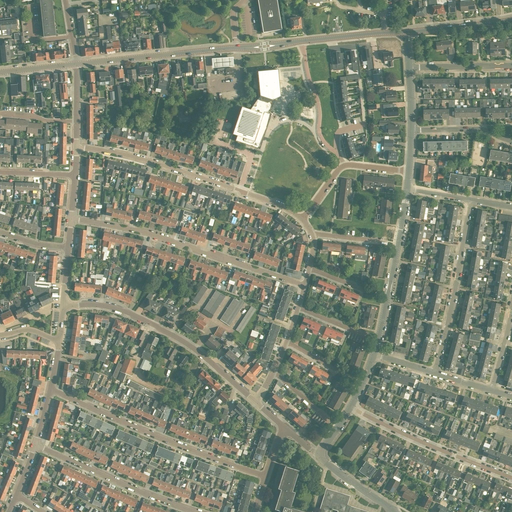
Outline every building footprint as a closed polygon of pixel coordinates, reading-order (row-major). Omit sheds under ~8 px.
[(51,0),(41,0),(45,37),(56,36),(51,0)] [(258,0),(263,27),(262,27),(263,32),(281,29),(281,24),(280,24),(275,0),(258,0)] [(431,4),(432,7),(431,7),(432,15),(438,14),(436,0),(434,0),(432,0),(427,0),(428,5),(431,4)] [(436,0),(438,14),(445,14),(444,6),(447,5),(446,0),(436,0)] [(457,1),(456,0),(452,0),(453,4),(449,5),(449,13),(450,13),(451,14),(453,14),(453,13),(456,13),(455,1),(457,1)] [(484,0),(485,1),(485,2),(490,2),(491,9),(496,8),(494,0),(484,0)] [(485,1),(482,1),(483,10),(487,9),(491,9),(490,2),(485,2),(485,1)] [(474,2),(467,2),(468,11),(475,10),(474,2)] [(87,9),(76,10),(77,19),(77,20),(86,19),(86,18),(88,17),(88,15),(91,15),(90,12),(88,12),(87,9)] [(287,20),(287,24),(291,24),(291,30),(296,29),(301,28),(300,18),(287,20)] [(113,54),(112,39),(111,39),(110,26),(106,26),(107,40),(102,41),(103,53),(106,53),(107,54),(113,54)] [(164,48),(162,33),(158,34),(158,36),(155,37),(156,49),(164,48)] [(144,34),(142,34),(142,41),(144,50),(151,50),(150,40),(149,40),(149,35),(144,36),(144,34)] [(133,52),(132,41),(131,41),(131,37),(128,37),(128,39),(125,39),(126,41),(124,42),(125,52),(133,52)] [(0,41),(0,42),(1,47),(9,46),(12,46),(11,39),(7,39),(8,41),(0,41)] [(112,39),(113,54),(120,53),(119,42),(112,42),(112,39)] [(498,43),(497,43),(498,56),(505,56),(505,49),(508,49),(508,39),(504,39),(504,41),(497,41),(498,43)] [(140,40),(132,41),(133,52),(141,51),(140,40)] [(437,50),(447,49),(447,55),(452,54),(451,49),(452,49),(451,41),(442,42),(442,43),(436,43),(437,50)] [(498,56),(497,43),(491,43),(491,41),(487,41),(487,49),(491,49),(491,56),(498,56)] [(469,43),(469,54),(477,54),(477,42),(469,43)] [(362,54),(360,55),(361,61),(366,60),(367,69),(373,68),(371,53),(368,53),(368,49),(361,50),(362,54)] [(353,51),(346,52),(347,63),(352,63),(353,70),(359,70),(357,58),(354,58),(353,51)] [(388,53),(383,54),(384,61),(388,61),(388,62),(387,62),(388,64),(388,67),(393,66),(392,61),(392,62),(392,60),(393,60),(392,52),(391,53),(390,52),(388,52),(388,53)] [(332,57),(331,57),(332,64),(335,64),(336,68),(343,67),(342,59),(340,59),(339,53),(331,53),(332,57)] [(232,58),(211,59),(212,70),(217,69),(233,68),(232,58)] [(196,68),(196,70),(203,70),(203,62),(195,63),(196,68)] [(172,75),(171,79),(174,79),(175,77),(180,76),(180,74),(179,64),(173,65),(174,75),(172,75)] [(123,70),(113,71),(114,74),(115,74),(115,79),(121,79),(121,82),(125,82),(124,75),(123,75),(123,70)] [(132,79),(132,85),(136,85),(136,83),(135,70),(128,71),(129,79),(132,79)] [(280,96),(279,81),(278,70),(257,72),(260,96),(250,110),(241,107),(232,135),(237,137),(235,141),(248,145),(260,149),(272,114),(269,113),(273,100),(280,96)] [(104,73),(105,85),(109,85),(109,86),(114,86),(113,76),(110,76),(110,72),(104,73)] [(93,82),(95,82),(94,73),(87,73),(88,82),(90,82),(91,84),(90,84),(91,93),(96,93),(95,84),(94,84),(93,82)] [(97,86),(105,85),(104,73),(99,73),(99,77),(96,77),(97,86)] [(49,75),(42,75),(43,84),(45,84),(45,89),(50,89),(49,75)] [(20,90),(26,89),(25,77),(17,78),(17,84),(14,84),(15,96),(20,95),(20,90)] [(386,96),(386,101),(396,100),(395,91),(385,92),(385,88),(379,88),(379,93),(383,92),(384,97),(386,96)] [(483,99),(483,106),(486,106),(486,115),(486,118),(493,118),(493,109),(492,109),(492,106),(487,106),(487,102),(487,99),(483,99)] [(452,100),(452,107),(455,107),(455,109),(455,118),(462,118),(461,109),(457,109),(457,106),(455,106),(455,100),(452,100)] [(87,106),(87,113),(93,113),(93,109),(97,109),(104,109),(104,104),(95,104),(95,106),(87,106)] [(387,105),(383,105),(384,113),(387,113),(388,117),(397,116),(397,108),(396,108),(390,108),(389,105),(387,105)] [(182,111),(177,112),(178,123),(190,121),(190,114),(183,115),(182,111)] [(165,121),(172,122),(173,113),(166,112),(165,121)] [(5,129),(6,129),(13,130),(14,120),(6,119),(6,121),(5,129)] [(13,130),(20,130),(21,120),(14,120),(13,130)] [(27,133),(28,121),(21,120),(20,130),(27,131),(27,133)] [(27,133),(34,134),(35,124),(28,123),(28,121),(27,133)] [(35,124),(34,134),(41,134),(42,124),(35,124)] [(60,131),(66,131),(66,124),(60,124),(60,127),(55,127),(55,129),(56,129),(55,132),(58,132),(58,131),(60,131)] [(116,144),(117,144),(118,137),(121,126),(116,125),(116,129),(118,129),(117,134),(116,134),(115,136),(111,135),(110,141),(117,143),(116,144)] [(388,133),(389,133),(389,134),(389,135),(392,135),(393,134),(393,133),(398,134),(398,133),(399,133),(399,132),(399,129),(398,129),(398,125),(388,125),(388,129),(386,129),(385,133),(388,133)] [(117,144),(122,145),(126,131),(124,131),(122,138),(118,137),(117,144)] [(122,145),(128,147),(130,140),(127,139),(128,132),(126,131),(122,145)] [(142,143),(140,150),(141,149),(148,151),(149,144),(146,144),(148,133),(145,132),(142,143)] [(128,147),(134,148),(138,134),(135,134),(134,138),(135,139),(135,141),(130,140),(128,147)] [(384,147),(383,159),(388,160),(397,161),(397,160),(397,157),(397,153),(391,152),(391,148),(392,148),(393,140),(383,139),(383,147),(384,147)] [(161,156),(165,142),(163,141),(162,145),(161,145),(160,148),(156,147),(155,153),(161,155),(161,156)] [(161,156),(167,158),(172,142),(169,141),(167,147),(169,148),(168,150),(163,149),(165,142),(161,156)] [(167,158),(173,159),(175,152),(170,151),(171,148),(172,149),(174,142),(172,142),(167,158)] [(173,159),(179,161),(183,147),(181,146),(179,151),(180,151),(180,154),(175,152),(173,159)] [(179,161),(185,163),(187,156),(182,154),(183,152),(184,152),(185,148),(183,147),(179,161)] [(187,156),(185,163),(185,162),(192,164),(194,158),(189,156),(190,154),(191,155),(193,151),(189,149),(187,153),(188,153),(187,156)] [(199,166),(205,168),(207,162),(208,162),(210,156),(207,155),(206,159),(205,159),(205,161),(201,160),(199,166)] [(205,169),(211,171),(216,157),(213,157),(212,161),(213,162),(212,164),(208,162),(207,162),(205,168),(206,168),(205,169)] [(211,171),(217,173),(219,166),(216,165),(218,158),(216,157),(211,171)] [(87,163),(87,166),(94,167),(94,168),(97,168),(97,165),(96,165),(96,163),(93,163),(93,160),(86,159),(86,163),(87,163)] [(109,175),(112,176),(115,162),(109,161),(107,168),(111,169),(111,172),(110,171),(109,175)] [(217,173),(223,175),(227,161),(225,161),(224,165),(222,164),(222,167),(219,166),(217,173)] [(229,177),(229,176),(231,170),(228,169),(230,162),(227,161),(223,175),(229,177)] [(116,170),(120,171),(121,164),(115,162),(112,176),(114,177),(116,170)] [(231,170),(229,176),(236,178),(238,172),(232,170),(233,168),(234,168),(235,164),(233,163),(231,170)] [(422,165),(421,173),(432,174),(432,171),(433,166),(429,166),(429,165),(422,165)] [(140,169),(137,182),(139,183),(141,176),(145,177),(146,170),(140,169)] [(432,174),(421,173),(420,181),(427,181),(431,182),(432,177),(432,174)] [(449,183),(455,185),(457,175),(451,174),(449,183)] [(363,185),(370,186),(371,176),(364,175),(363,185)] [(152,191),(153,191),(157,178),(150,176),(148,182),(152,184),(149,194),(149,196),(151,197),(152,191)] [(370,186),(378,187),(379,177),(371,176),(370,186)] [(378,187),(386,188),(387,178),(379,177),(378,187)] [(469,177),(468,187),(474,188),(476,178),(469,177)] [(479,186),(486,188),(487,178),(481,177),(479,186)] [(161,186),(163,179),(157,178),(153,191),(155,192),(156,188),(160,190),(161,186)] [(387,178),(386,188),(393,189),(394,179),(387,178)] [(162,194),(165,195),(169,181),(163,179),(161,186),(165,188),(164,190),(163,190),(162,194)] [(342,179),(341,186),(351,187),(351,180),(342,179)] [(169,189),(173,190),(175,183),(169,181),(165,195),(167,195),(169,189)] [(175,183),(173,190),(177,191),(179,192),(181,185),(175,183)] [(178,195),(177,199),(179,199),(181,193),(186,194),(188,187),(184,186),(185,185),(182,184),(181,185),(179,192),(178,195)] [(194,199),(196,200),(201,187),(194,185),(192,192),(196,193),(194,199)] [(341,186),(340,194),(350,195),(351,187),(341,186)] [(201,194),(205,196),(207,189),(201,187),(196,200),(199,201),(201,194)] [(206,203),(209,204),(213,191),(207,189),(205,196),(208,197),(206,203)] [(213,199),(217,200),(219,193),(213,191),(209,204),(211,205),(213,199)] [(218,208),(221,208),(225,195),(219,193),(217,200),(219,201),(218,204),(219,204),(218,208)] [(340,194),(339,202),(349,203),(350,195),(340,194)] [(225,195),(221,208),(223,209),(224,206),(225,206),(226,203),(229,204),(232,197),(225,195)] [(106,216),(112,217),(115,203),(114,203),(115,200),(113,200),(111,206),(110,206),(110,209),(107,208),(106,216)] [(382,200),(381,207),(391,208),(392,201),(382,200)] [(118,218),(124,219),(127,206),(127,202),(125,202),(123,211),(120,211),(118,218)] [(235,202),(233,209),(236,210),(235,214),(234,217),(237,218),(242,205),(235,202)] [(339,202),(338,210),(348,211),(349,203),(339,202)] [(241,212),(245,213),(248,207),(242,205),(237,218),(239,219),(241,215),(240,215),(241,212)] [(127,206),(124,219),(131,221),(133,211),(128,210),(129,206),(127,206)] [(146,213),(144,220),(150,221),(152,214),(147,213),(148,211),(149,211),(150,207),(148,207),(147,210),(146,213)] [(246,221),(249,222),(254,209),(248,207),(245,213),(249,215),(248,218),(246,221)] [(381,207),(380,215),(390,216),(391,208),(381,207)] [(150,221),(156,223),(160,210),(158,209),(157,212),(156,212),(155,215),(152,214),(150,221)] [(254,216),(258,218),(260,211),(254,209),(249,222),(251,223),(254,216)] [(7,210),(2,222),(8,224),(11,215),(8,214),(9,210),(7,210)] [(156,223),(162,225),(164,218),(160,216),(160,214),(161,214),(162,210),(160,210),(156,223)] [(162,225),(169,226),(172,213),(173,211),(171,210),(170,212),(168,219),(164,218),(162,225)] [(348,211),(338,210),(337,217),(347,218),(348,211)] [(478,210),(477,216),(496,219),(497,216),(493,216),(487,215),(487,211),(478,210)] [(140,211),(138,218),(144,220),(146,213),(144,212),(140,211)] [(259,225),(261,226),(266,213),(260,211),(258,218),(261,219),(259,225)] [(12,225),(18,227),(23,215),(22,215),(23,213),(21,213),(20,214),(18,220),(15,219),(12,225)] [(172,213),(169,226),(175,228),(177,221),(172,220),(173,217),(173,218),(174,214),(172,213)] [(266,213),(261,226),(260,229),(263,230),(266,221),(270,222),(272,215),(266,213)] [(274,227),(276,229),(285,218),(279,214),(275,220),(278,222),(274,227)] [(390,216),(380,215),(379,222),(389,223),(390,216)] [(24,229),(30,231),(34,219),(32,218),(31,221),(30,221),(29,224),(26,223),(24,229)] [(282,225),(285,228),(290,222),(285,218),(276,229),(278,231),(282,225)] [(34,219),(30,231),(36,233),(38,227),(34,226),(35,223),(36,220),(34,219)] [(180,234),(186,236),(191,223),(188,222),(186,228),(182,227),(180,234)] [(283,237),(284,239),(295,226),(290,222),(285,228),(288,230),(284,235),(284,236),(283,237)] [(186,236),(192,238),(194,231),(190,230),(192,224),(191,223),(186,236)] [(417,224),(416,230),(424,232),(427,233),(432,234),(433,234),(434,231),(432,231),(425,230),(426,226),(425,226),(417,224)] [(192,238),(198,240),(202,227),(200,226),(198,230),(199,230),(198,233),(194,231),(192,238)] [(295,226),(284,239),(285,239),(284,239),(286,240),(288,238),(288,239),(292,234),(295,236),(297,238),(302,236),(301,234),(298,232),(300,230),(295,226)] [(202,227),(198,240),(204,242),(206,235),(202,234),(204,228),(202,227)] [(507,231),(506,234),(511,235),(511,229),(507,228),(504,228),(499,227),(498,230),(504,231),(507,231)] [(212,241),(218,243),(222,230),(220,229),(218,233),(219,233),(218,235),(214,234),(212,241)] [(218,243),(224,245),(226,238),(222,236),(223,234),(224,230),(222,230),(218,243)] [(108,248),(111,234),(104,233),(103,240),(107,241),(105,247),(104,247),(103,252),(104,252),(103,256),(106,257),(108,248)] [(117,236),(111,234),(108,248),(110,248),(111,244),(111,242),(115,243),(117,236)] [(230,247),(236,249),(238,242),(234,240),(234,238),(235,238),(236,234),(234,234),(233,238),(232,240),(230,247)] [(442,234),(437,234),(435,234),(434,236),(442,238),(442,237),(446,238),(445,241),(454,243),(455,237),(446,235),(442,235),(442,234)] [(123,237),(117,236),(115,243),(119,244),(118,250),(120,251),(123,237)] [(130,239),(123,237),(120,251),(123,251),(123,247),(124,245),(128,246),(130,239)] [(297,246),(296,250),(303,252),(305,246),(302,245),(303,240),(302,237),(296,239),(296,242),(294,241),(293,245),(297,246)] [(226,238),(224,245),(230,247),(232,240),(226,238)] [(244,244),(242,251),(248,253),(250,246),(246,245),(247,242),(248,238),(246,238),(245,242),(244,244)] [(136,240),(134,247),(136,248),(137,248),(141,249),(143,242),(136,240)] [(238,242),(236,249),(242,251),(244,244),(238,242)] [(322,250),(331,251),(332,243),(323,242),(322,250)] [(8,252),(10,246),(4,243),(2,250),(8,252)] [(332,243),(331,251),(339,252),(339,257),(342,258),(343,253),(343,249),(340,249),(341,244),(332,243)] [(346,250),(343,249),(343,253),(346,253),(345,256),(349,256),(351,254),(355,254),(356,246),(347,245),(346,250)] [(14,254),(16,248),(10,246),(8,252),(7,254),(11,256),(10,259),(12,260),(13,256),(14,254)] [(365,247),(356,246),(355,254),(363,255),(364,255),(365,247)] [(147,261),(150,262),(154,249),(147,247),(145,254),(149,255),(149,257),(148,257),(147,261)] [(253,259),(259,261),(263,248),(261,247),(259,251),(260,251),(259,253),(255,252),(253,259)] [(14,254),(20,256),(22,250),(16,248),(14,254)] [(259,261),(265,263),(267,256),(263,254),(264,252),(264,253),(265,248),(263,248),(259,261)] [(153,257),(158,258),(160,251),(154,249),(150,262),(152,263),(153,259),(153,257)] [(22,250),(20,256),(26,258),(28,252),(22,250)] [(162,266),(164,260),(166,253),(160,251),(158,258),(161,259),(159,267),(161,268),(162,266)] [(25,260),(24,264),(28,265),(30,260),(33,261),(35,254),(28,252),(26,258),(25,260)] [(273,258),(271,265),(277,267),(279,260),(275,258),(276,256),(276,257),(277,253),(278,252),(275,252),(274,256),(273,258)] [(500,252),(499,254),(503,255),(502,258),(511,260),(511,254),(503,252),(500,252)] [(49,263),(57,263),(57,257),(54,256),(54,253),(48,253),(48,256),(50,256),(50,260),(39,259),(39,262),(49,263)] [(172,255),(166,253),(164,260),(170,262),(172,255)] [(376,257),(375,261),(385,262),(386,255),(377,253),(377,254),(373,253),(373,256),(376,257)] [(172,269),(174,270),(179,257),(172,255),(170,262),(174,263),(172,269)] [(294,259),(293,263),(300,265),(302,258),(288,255),(287,258),(294,259)] [(267,256),(265,263),(271,265),(273,258),(272,257),(267,256)] [(179,257),(174,270),(177,270),(178,264),(183,266),(185,259),(179,257)] [(190,261),(188,267),(192,269),(195,270),(197,263),(190,261)] [(375,261),(374,268),(383,270),(385,262),(375,261)] [(286,268),(285,273),(293,274),(294,270),(298,271),(299,271),(300,265),(293,263),(289,262),(288,268),(286,268)] [(490,262),(489,267),(495,268),(498,268),(507,270),(508,264),(499,262),(499,265),(494,264),(494,262),(490,262)] [(196,270),(201,272),(203,265),(197,263),(195,270),(194,272),(193,276),(195,276),(196,273),(196,270)] [(202,279),(205,280),(209,267),(203,265),(201,272),(204,273),(202,279)] [(95,285),(94,292),(94,293),(95,292),(98,292),(98,293),(101,293),(102,284),(105,285),(109,266),(106,266),(103,275),(96,275),(95,285)] [(209,275),(213,276),(215,269),(209,267),(205,280),(207,281),(209,275)] [(383,270),(374,268),(372,276),(382,277),(383,270)] [(215,283),(217,284),(222,271),(215,269),(213,276),(217,277),(216,279),(215,283)] [(222,271),(217,284),(219,285),(221,279),(222,279),(226,280),(228,273),(222,271)] [(234,294),(236,290),(235,290),(241,273),(235,271),(234,275),(231,274),(229,280),(235,282),(231,293),(234,294)] [(30,290),(32,290),(37,300),(39,299),(42,307),(53,301),(49,294),(50,289),(40,288),(40,286),(46,286),(46,283),(40,282),(41,281),(35,281),(36,273),(27,272),(25,286),(29,286),(30,290)] [(241,281),(245,282),(247,275),(241,273),(235,290),(236,290),(238,291),(241,281)] [(247,290),(249,290),(253,277),(247,275),(245,282),(249,283),(247,290)] [(469,275),(468,281),(477,282),(477,283),(480,283),(485,284),(486,281),(483,281),(480,280),(480,281),(477,281),(478,277),(469,275)] [(79,291),(81,291),(82,282),(82,277),(80,277),(79,281),(79,284),(75,283),(74,290),(79,291)] [(253,285),(257,286),(260,279),(253,277),(249,290),(251,291),(253,285)] [(260,279),(257,286),(261,288),(259,294),(261,295),(266,282),(260,279)] [(316,287),(324,291),(327,283),(319,280),(316,287)] [(108,295),(112,296),(114,290),(115,288),(111,286),(112,282),(110,281),(105,294),(108,295)] [(266,282),(261,295),(264,296),(265,292),(270,294),(272,288),(271,288),(272,284),(266,282)] [(327,283),(324,291),(333,294),(336,286),(327,283)] [(31,290),(32,290),(30,290),(29,286),(25,286),(21,286),(20,291),(25,291),(26,292),(25,292),(27,296),(33,293),(31,290)] [(434,293),(433,297),(442,298),(443,293),(434,291),(431,290),(424,288),(423,292),(430,293),(431,293),(434,293)] [(285,289),(283,295),(291,298),(293,292),(285,289)] [(339,296),(347,300),(350,292),(342,289),(339,296)] [(114,297),(118,298),(120,292),(114,290),(112,296),(111,297),(114,298),(114,297)] [(124,302),(127,295),(127,293),(121,290),(120,292),(118,298),(118,299),(120,300),(120,299),(124,301),(124,302)] [(144,308),(150,311),(154,302),(150,300),(151,298),(155,293),(151,291),(143,301),(147,303),(144,308)] [(23,308),(18,297),(16,292),(10,295),(11,297),(9,298),(9,302),(13,300),(18,311),(14,312),(17,319),(26,315),(23,308)] [(350,292),(347,300),(355,303),(358,295),(350,292)] [(466,292),(465,299),(474,300),(473,301),(476,301),(481,302),(482,302),(482,299),(477,298),(477,299),(474,298),(475,294),(466,292)] [(494,292),(493,298),(496,299),(496,301),(501,301),(502,300),(503,294),(494,292)] [(3,304),(0,303),(0,308),(0,309),(3,314),(1,315),(2,316),(1,317),(4,325),(15,320),(10,311),(9,309),(9,302),(8,302),(9,293),(3,293),(3,304)] [(127,295),(124,302),(126,302),(130,303),(134,295),(132,294),(131,297),(127,295)] [(283,295),(281,301),(289,304),(291,298),(283,295)] [(26,304),(30,313),(40,308),(36,299),(26,304)] [(159,309),(161,310),(165,303),(159,301),(158,304),(154,302),(150,311),(156,314),(159,309)] [(281,301),(279,307),(287,310),(289,304),(281,301)] [(165,303),(161,310),(165,312),(163,315),(162,317),(168,320),(172,310),(168,309),(170,306),(168,305),(165,304),(165,303)] [(366,307),(365,312),(375,314),(376,307),(367,305),(367,303),(362,303),(362,306),(366,307)] [(464,304),(463,310),(471,312),(474,313),(480,314),(480,312),(479,311),(480,311),(472,309),(472,306),(464,304)] [(278,309),(277,312),(285,315),(287,310),(279,307),(275,306),(274,307),(278,309)] [(168,320),(168,321),(171,322),(171,321),(174,323),(176,319),(176,318),(179,313),(180,311),(178,309),(177,309),(176,312),(172,310),(168,320)] [(285,315),(277,312),(277,313),(275,312),(275,314),(276,314),(275,317),(273,317),(273,318),(283,321),(285,315)] [(365,312),(363,320),(373,322),(375,314),(365,312)] [(438,316),(421,313),(419,312),(418,315),(420,315),(420,316),(425,317),(425,316),(428,317),(428,320),(436,322),(438,316)] [(186,322),(182,328),(189,334),(194,328),(196,326),(202,330),(206,324),(202,321),(204,318),(199,315),(191,325),(190,324),(190,325),(186,322)] [(102,316),(101,322),(105,323),(105,328),(109,328),(111,324),(108,323),(109,317),(102,316)] [(306,327),(309,329),(312,321),(304,317),(300,327),(304,329),(306,327)] [(396,318),(394,324),(411,328),(411,325),(406,324),(406,325),(403,324),(404,320),(396,318)] [(115,329),(118,330),(121,322),(116,319),(111,332),(114,333),(115,329)] [(373,322),(363,320),(362,327),(371,329),(373,322)] [(312,321),(309,329),(312,330),(312,333),(316,335),(317,332),(321,325),(312,321)] [(121,322),(118,330),(120,331),(118,335),(122,337),(127,324),(121,322)] [(73,327),(73,329),(80,330),(86,331),(87,329),(82,328),(81,327),(81,328),(80,328),(81,324),(74,323),(74,327),(73,327)] [(272,324),(270,329),(278,332),(280,326),(272,324)] [(429,324),(427,330),(436,332),(437,327),(429,324)] [(128,334),(130,335),(134,327),(128,325),(123,337),(126,339),(128,334)] [(134,327),(130,335),(132,336),(130,340),(133,342),(135,337),(135,338),(139,329),(134,327)] [(213,335),(220,339),(221,337),(224,339),(227,334),(224,332),(225,331),(218,327),(213,335)] [(328,337),(331,338),(335,331),(326,327),(323,335),(322,337),(326,339),(328,337)] [(72,336),(79,337),(81,337),(85,338),(86,335),(82,335),(82,334),(80,334),(80,330),(73,329),(73,333),(72,333),(72,336)] [(269,331),(268,335),(276,338),(278,332),(270,329),(270,330),(267,329),(267,330),(269,331)] [(479,334),(481,334),(486,335),(485,338),(494,340),(495,334),(487,332),(482,331),(482,329),(480,329),(479,334)] [(140,340),(137,346),(140,347),(145,338),(144,338),(146,333),(140,330),(136,338),(140,340)] [(427,330),(426,336),(434,338),(436,332),(427,330)] [(335,331),(331,338),(340,342),(343,334),(335,331)] [(475,341),(477,341),(480,342),(482,334),(481,334),(479,334),(477,333),(474,333),(471,332),(471,333),(471,332),(470,340),(472,340),(475,341)] [(227,338),(231,342),(235,337),(231,333),(227,338)] [(455,333),(454,338),(462,341),(464,335),(455,333)] [(268,335),(266,341),(274,344),(276,338),(268,335)] [(71,342),(78,343),(80,343),(80,344),(84,344),(85,342),(80,341),(81,340),(79,340),(79,337),(72,336),(72,340),(71,340),(71,342)] [(143,359),(148,361),(153,363),(151,362),(152,360),(152,359),(153,357),(150,356),(152,352),(149,351),(152,345),(155,346),(159,339),(151,336),(147,342),(147,343),(142,355),(141,358),(143,359)] [(401,338),(392,336),(391,342),(399,344),(401,338)] [(426,336),(424,342),(433,344),(434,338),(426,336)] [(211,337),(205,343),(214,350),(219,344),(221,345),(223,342),(219,339),(216,341),(211,337)] [(454,338),(452,344),(461,347),(462,343),(464,344),(465,342),(462,341),(454,338)] [(266,341),(264,347),(272,349),(274,344),(266,341)] [(424,342),(422,348),(431,350),(433,344),(424,342)] [(484,348),(493,350),(494,345),(485,342),(484,348)] [(452,344),(451,350),(459,352),(461,347),(452,344)] [(356,345),(354,352),(363,356),(366,349),(356,345)] [(170,348),(167,346),(164,352),(167,354),(165,358),(171,361),(169,366),(171,367),(175,361),(172,360),(177,351),(171,348),(170,348)] [(222,358),(227,363),(226,364),(230,367),(242,354),(235,347),(232,350),(229,347),(224,353),(226,354),(222,358)] [(264,347),(262,352),(270,355),(272,349),(264,347)] [(422,348),(421,353),(430,356),(431,350),(422,348)] [(482,354),(491,356),(493,350),(484,348),(482,354)] [(451,350),(449,356),(458,358),(459,352),(451,350)] [(270,355),(262,352),(260,359),(268,361),(270,355)] [(354,352),(351,360),(360,363),(363,356),(354,352)] [(288,360),(296,365),(300,358),(292,353),(288,360)] [(430,356),(421,353),(419,359),(428,362),(430,356)] [(179,366),(182,368),(189,359),(183,354),(178,360),(181,362),(179,366)] [(481,360),(490,362),(491,356),(482,354),(481,360)] [(449,356),(447,362),(459,365),(459,363),(457,362),(458,358),(449,356)] [(120,372),(121,372),(126,374),(131,376),(136,362),(125,357),(120,372)] [(296,365),(306,371),(308,368),(305,367),(308,362),(300,358),(296,365)] [(479,365),(488,368),(490,362),(481,360),(479,360),(472,358),(471,360),(477,362),(477,361),(480,362),(479,365)] [(258,360),(255,363),(256,364),(243,378),(251,385),(257,379),(262,373),(267,375),(271,364),(258,360)] [(360,363),(351,360),(348,366),(358,370),(360,363)] [(148,361),(147,364),(146,366),(145,368),(144,370),(148,372),(153,363),(148,361)] [(447,362),(446,368),(450,369),(453,370),(454,370),(455,367),(458,367),(458,368),(460,369),(464,370),(465,367),(464,366),(459,365),(447,362)] [(112,376),(116,378),(120,368),(121,368),(122,365),(118,363),(112,376)] [(233,369),(241,376),(246,370),(245,370),(249,366),(245,363),(241,367),(237,363),(233,369)] [(306,371),(317,377),(321,370),(313,365),(310,370),(308,368),(306,371)] [(478,369),(478,371),(487,374),(488,368),(479,365),(478,369)] [(382,368),(379,377),(383,378),(382,381),(381,380),(379,385),(380,385),(383,386),(384,381),(385,378),(388,370),(382,368)] [(200,383),(202,381),(208,374),(206,372),(205,373),(201,369),(197,374),(199,375),(197,377),(199,378),(197,381),(200,383)] [(321,370),(317,377),(320,379),(320,382),(326,385),(329,379),(327,378),(329,374),(321,370)] [(385,378),(391,380),(393,372),(388,370),(385,378)] [(180,371),(176,376),(181,379),(184,374),(180,371)] [(487,374),(478,371),(476,377),(485,380),(487,374)] [(393,372),(391,380),(394,381),(393,384),(395,385),(396,382),(399,373),(393,372)] [(396,382),(402,384),(405,375),(399,373),(396,382)] [(202,381),(206,385),(212,379),(210,377),(210,376),(208,374),(202,381)] [(405,375),(402,384),(408,386),(411,377),(405,375)] [(72,378),(63,377),(63,379),(62,384),(68,384),(67,388),(72,388),(73,381),(74,381),(75,379),(72,378)] [(405,393),(404,397),(406,398),(407,394),(408,394),(409,389),(410,386),(414,388),(416,379),(411,377),(408,386),(407,389),(405,393)] [(206,394),(217,382),(214,380),(212,379),(206,385),(211,388),(206,394)] [(33,393),(38,395),(39,392),(40,388),(38,387),(39,381),(33,380),(31,386),(34,387),(33,390),(31,390),(31,391),(29,391),(28,394),(30,394),(31,393),(33,393)] [(511,387),(511,381),(505,380),(503,386),(511,388),(511,387)] [(276,406),(281,400),(283,398),(280,396),(278,398),(274,394),(276,392),(282,385),(278,381),(272,392),(274,394),(269,400),(276,406)] [(217,382),(206,394),(204,398),(208,401),(211,398),(212,398),(216,393),(216,392),(221,386),(218,384),(219,384),(217,382)] [(426,394),(429,386),(423,384),(420,392),(424,393),(423,396),(422,396),(421,400),(420,401),(424,402),(425,397),(426,394)] [(339,386),(336,393),(345,398),(348,391),(339,386)] [(426,394),(432,396),(434,387),(429,386),(426,394)] [(432,396),(438,398),(440,389),(434,387),(432,396)] [(87,395),(94,398),(96,392),(97,392),(98,389),(96,388),(94,391),(90,389),(87,395)] [(99,401),(105,404),(108,397),(104,395),(108,389),(105,388),(104,392),(99,401)] [(438,398),(443,399),(446,391),(440,389),(438,398)] [(94,399),(99,401),(104,392),(101,391),(100,393),(97,392),(96,392),(94,398),(94,399)] [(445,403),(443,408),(447,409),(448,404),(449,401),(452,393),(446,391),(443,399),(446,400),(446,403),(445,403)] [(218,397),(217,396),(211,402),(216,406),(219,403),(220,404),(222,401),(224,403),(229,398),(222,392),(218,397)] [(336,393),(332,399),(341,404),(345,398),(336,393)] [(452,393),(449,401),(455,403),(457,395),(452,393)] [(382,412),(388,415),(392,407),(388,405),(389,403),(390,403),(392,398),(394,395),(391,394),(390,397),(382,412)] [(119,402),(116,409),(117,408),(123,411),(126,405),(121,403),(124,396),(122,395),(119,402)] [(377,409),(382,412),(390,397),(387,395),(385,400),(385,401),(384,403),(381,401),(377,409)] [(105,404),(110,406),(115,397),(112,396),(111,398),(108,397),(105,404)] [(366,404),(372,407),(376,399),(370,396),(366,404)] [(110,406),(116,409),(119,402),(116,400),(117,398),(115,397),(110,406)] [(468,407),(470,399),(465,397),(463,402),(460,401),(458,408),(461,409),(462,405),(465,406),(464,409),(462,414),(465,415),(467,410),(468,407)] [(341,404),(332,399),(328,406),(337,411),(341,404)] [(372,407),(377,409),(381,401),(376,399),(372,407)] [(468,407),(473,409),(476,400),(470,399),(468,407)] [(288,406),(290,408),(292,406),(290,403),(288,406),(281,400),(276,406),(283,412),(288,406)] [(476,400),(473,409),(479,411),(482,402),(476,400)] [(478,413),(477,418),(479,419),(481,414),(480,414),(481,411),(485,412),(488,404),(482,402),(479,411),(478,413)] [(35,408),(23,405),(17,403),(16,407),(26,410),(26,409),(28,410),(28,413),(34,415),(35,411),(34,410),(35,408)] [(237,414),(243,407),(240,404),(239,405),(238,404),(233,409),(230,412),(231,413),(230,413),(233,416),(236,412),(238,413),(237,414)] [(411,423),(415,415),(414,415),(415,413),(416,413),(418,408),(417,408),(419,405),(416,404),(413,411),(412,414),(409,412),(409,413),(407,412),(406,414),(404,417),(407,418),(405,421),(411,423)] [(485,421),(488,422),(490,417),(490,414),(491,414),(493,406),(488,404),(485,412),(488,413),(487,416),(485,421)] [(134,417),(140,419),(146,406),(143,405),(142,409),(141,408),(139,411),(137,410),(134,417)] [(140,419),(146,422),(149,415),(144,413),(145,410),(146,411),(148,406),(146,406),(140,419)] [(287,416),(294,422),(299,416),(293,410),(295,408),(292,406),(290,408),(292,410),(287,416)] [(493,406),(491,414),(497,416),(499,408),(493,406)] [(131,407),(128,413),(135,416),(134,417),(137,410),(135,409),(131,407)] [(243,407),(237,414),(239,415),(237,418),(240,421),(243,417),(243,418),(245,415),(247,417),(247,418),(246,423),(248,423),(246,431),(250,431),(251,423),(251,424),(253,415),(251,413),(250,415),(250,414),(249,415),(247,413),(248,413),(246,411),(247,410),(243,407)] [(388,415),(393,417),(397,409),(392,407),(388,415)] [(509,421),(511,412),(511,408),(507,407),(504,416),(508,417),(507,420),(503,419),(502,424),(505,425),(504,427),(507,428),(508,426),(507,426),(509,421)] [(54,410),(53,414),(59,416),(61,409),(56,408),(55,410),(54,410)] [(146,422),(151,424),(157,410),(155,409),(152,416),(149,415),(146,422)] [(397,409),(393,417),(399,420),(403,412),(397,409)] [(151,424),(157,426),(160,420),(160,419),(156,418),(159,411),(157,410),(151,424)] [(81,425),(86,415),(84,414),(81,412),(77,420),(81,421),(80,422),(82,423),(81,425)] [(160,420),(157,426),(157,427),(157,426),(164,428),(167,422),(161,420),(162,417),(163,418),(165,414),(162,413),(160,419),(160,420)] [(53,418),(52,421),(58,422),(59,423),(60,421),(60,420),(58,419),(59,416),(53,414),(52,418),(53,418)] [(85,423),(88,425),(92,417),(88,415),(88,416),(86,415),(81,425),(84,426),(85,423)] [(411,423),(416,426),(420,418),(415,415),(411,423)] [(299,416),(294,422),(301,428),(306,422),(308,424),(311,421),(306,418),(304,420),(299,416)] [(427,431),(433,433),(440,418),(437,416),(434,421),(435,421),(434,424),(431,423),(427,431)] [(91,427),(93,428),(97,420),(95,419),(92,417),(88,425),(92,426),(91,427)] [(169,430),(176,433),(178,427),(179,424),(181,420),(178,419),(176,426),(172,425),(175,418),(172,417),(170,422),(171,424),(169,430)] [(24,424),(30,426),(33,419),(26,418),(26,421),(24,420),(23,422),(23,424),(24,424)] [(416,426),(422,428),(425,420),(420,418),(416,426)] [(440,418),(433,433),(438,436),(442,428),(438,426),(439,423),(440,424),(442,419),(440,418)] [(96,428),(100,430),(103,422),(99,421),(97,420),(93,428),(96,429),(96,428)] [(422,428),(427,431),(431,423),(425,420),(422,428)] [(51,423),(49,427),(56,429),(58,422),(52,421),(51,423)] [(176,434),(181,436),(187,422),(184,421),(183,426),(179,424),(178,427),(176,433),(176,434)] [(102,432),(105,434),(109,425),(106,424),(107,424),(103,422),(100,430),(103,431),(102,432)] [(181,436),(187,438),(190,431),(187,430),(187,429),(187,427),(189,423),(187,422),(181,436)] [(444,438),(450,441),(453,432),(454,429),(454,430),(456,425),(455,425),(456,423),(453,422),(451,428),(451,429),(450,431),(447,430),(444,438)] [(22,431),(28,432),(30,426),(24,424),(22,431)] [(109,425),(105,434),(107,435),(107,434),(113,436),(115,432),(113,432),(114,427),(110,426),(109,425)] [(350,438),(361,445),(362,446),(371,433),(359,425),(350,438)] [(187,438),(193,440),(195,434),(198,427),(196,426),(194,430),(195,431),(194,433),(190,431),(187,438)] [(455,443),(461,445),(467,429),(464,428),(461,436),(459,435),(455,443)] [(201,436),(198,443),(199,443),(199,442),(206,444),(208,438),(204,437),(205,435),(204,434),(206,430),(203,429),(201,436)] [(461,445),(467,447),(470,439),(467,438),(470,430),(467,429),(461,445)] [(119,441),(121,442),(125,433),(123,432),(119,430),(117,435),(115,434),(114,437),(119,440),(119,441)] [(263,430),(261,436),(269,439),(271,433),(263,430)] [(21,434),(20,437),(26,439),(28,432),(22,431),(21,434)] [(450,441),(455,443),(459,435),(453,432),(450,441)] [(124,442),(127,443),(130,435),(127,434),(125,433),(121,442),(123,443),(124,442)] [(54,435),(48,434),(48,436),(47,436),(46,440),(52,442),(54,435)] [(195,434),(193,440),(198,443),(201,436),(195,434)] [(73,450),(76,451),(79,445),(79,446),(83,436),(81,435),(78,442),(77,442),(76,444),(72,442),(69,448),(70,448),(70,449),(73,451),(73,450)] [(130,446),(132,447),(136,438),(134,437),(130,435),(127,443),(130,445),(130,446)] [(380,438),(378,441),(382,442),(379,449),(381,450),(387,437),(381,435),(380,438)] [(261,436),(259,442),(267,445),(269,439),(261,436)] [(19,440),(18,443),(24,445),(26,439),(20,437),(19,440)] [(387,445),(390,446),(393,440),(387,437),(381,450),(384,451),(387,445)] [(135,447),(138,448),(142,440),(138,438),(138,439),(136,438),(132,447),(135,448),(135,447)] [(361,445),(350,438),(341,452),(351,459),(361,445)] [(467,447),(472,450),(475,441),(470,439),(467,447)] [(141,450),(144,451),(147,443),(145,442),(146,442),(142,440),(138,448),(142,449),(141,450)] [(219,442),(217,442),(213,440),(211,446),(217,449),(217,450),(220,443),(219,442)] [(232,447),(229,454),(230,453),(236,455),(238,449),(235,448),(236,445),(235,445),(236,441),(234,440),(231,446),(232,447)] [(390,454),(393,455),(399,443),(393,440),(390,446),(393,448),(390,454)] [(258,445),(257,448),(265,451),(267,445),(259,442),(255,441),(254,443),(258,445)] [(475,441),(472,450),(478,452),(481,444),(475,441)] [(18,443),(16,450),(22,452),(24,445),(18,443)] [(147,443),(144,451),(146,452),(146,451),(150,453),(153,445),(149,443),(149,444),(147,443)] [(220,443),(217,450),(223,452),(226,445),(224,444),(220,443)] [(399,443),(393,455),(395,456),(397,454),(400,455),(405,446),(399,443)] [(495,460),(500,462),(507,444),(506,446),(505,446),(505,448),(503,447),(501,451),(501,453),(498,452),(495,460)] [(500,462),(506,465),(509,456),(505,455),(506,452),(507,452),(510,445),(507,444),(500,462)] [(79,445),(76,451),(76,452),(81,455),(84,448),(82,447),(79,446),(79,445)] [(226,445),(223,452),(229,454),(232,447),(231,446),(228,445),(226,445)] [(98,462),(99,462),(101,456),(98,454),(101,448),(99,446),(97,451),(96,453),(93,460),(98,462)] [(161,458),(164,450),(162,449),(158,447),(155,455),(154,458),(158,459),(159,457),(161,458)] [(483,456),(489,458),(492,450),(486,447),(483,456)] [(81,455),(87,457),(90,451),(87,449),(84,448),(81,455)] [(257,448),(255,453),(263,456),(265,451),(257,448)] [(22,452),(16,450),(14,456),(20,458),(22,452)] [(163,458),(167,460),(170,452),(166,450),(166,451),(164,450),(161,458),(163,459),(163,458)] [(407,464),(410,465),(415,452),(409,450),(406,456),(410,457),(407,464)] [(489,458),(495,460),(498,452),(492,450),(489,458)] [(93,452),(90,451),(87,457),(93,460),(96,453),(93,452)] [(169,462),(172,463),(175,454),(173,454),(174,453),(170,452),(167,460),(170,461),(169,462)] [(414,462),(417,463),(421,455),(420,454),(420,453),(418,452),(417,453),(415,452),(410,465),(412,466),(414,462)] [(263,456),(255,453),(253,459),(252,459),(251,462),(256,464),(257,461),(261,462),(263,456)] [(175,463),(178,464),(181,456),(177,455),(175,454),(172,463),(174,464),(175,463)] [(418,471),(420,472),(421,470),(427,457),(421,455),(417,463),(420,464),(419,469),(418,471)] [(101,456),(99,462),(105,465),(108,459),(103,457),(101,456)] [(181,466),(183,467),(187,459),(185,458),(181,456),(178,464),(181,465),(181,466)] [(427,457),(421,470),(424,471),(426,466),(426,464),(430,466),(433,460),(427,457)] [(187,459),(183,467),(185,468),(186,467),(190,469),(193,461),(189,459),(188,460),(187,459)] [(123,473),(128,476),(131,469),(128,468),(131,461),(128,460),(126,465),(125,467),(123,473)] [(10,467),(16,469),(19,463),(13,461),(10,467)] [(117,471),(120,464),(118,463),(113,461),(111,467),(117,470),(117,471)] [(198,472),(201,473),(204,464),(202,463),(198,461),(195,469),(199,470),(198,472)] [(38,465),(36,468),(42,471),(45,464),(40,462),(39,465),(38,465)] [(376,469),(367,462),(360,471),(370,478),(376,469)] [(438,479),(439,477),(444,464),(438,462),(435,468),(439,470),(436,476),(435,478),(438,479)] [(123,466),(120,464),(117,471),(123,473),(125,467),(123,466)] [(128,476),(134,478),(138,469),(140,465),(137,464),(134,471),(131,469),(128,476)] [(206,476),(207,473),(210,465),(206,464),(206,465),(204,464),(201,473),(203,473),(204,472),(207,473),(206,476)] [(444,472),(447,473),(450,467),(444,464),(439,477),(441,478),(443,474),(444,472)] [(212,477),(215,468),(214,467),(210,465),(207,473),(210,475),(210,476),(212,477)] [(66,475),(69,468),(63,466),(60,472),(66,475)] [(7,473),(13,476),(16,469),(10,467),(7,473)] [(282,491),(276,511),(279,511),(278,511),(299,511),(288,509),(293,494),(290,493),(297,471),(286,467),(279,490),(282,491)] [(450,484),(456,469),(450,467),(447,473),(451,474),(447,484),(449,485),(450,484)] [(36,472),(35,475),(40,477),(42,478),(42,476),(43,476),(43,475),(41,474),(42,471),(36,468),(35,472),(36,472)] [(69,476),(72,478),(75,471),(69,468),(66,475),(69,476)] [(215,476),(219,477),(221,470),(218,468),(218,469),(215,468),(212,477),(215,478),(215,476)] [(140,480),(142,474),(143,472),(142,474),(139,473),(140,470),(138,469),(134,478),(139,481),(140,480)] [(375,481),(381,486),(387,477),(382,474),(384,472),(380,469),(376,474),(379,476),(375,481)] [(456,469),(450,484),(452,485),(456,476),(459,478),(462,472),(456,469)] [(221,480),(224,481),(227,472),(225,471),(221,470),(219,477),(222,479),(221,480)] [(78,480),(81,474),(75,471),(72,478),(75,479),(74,482),(72,488),(74,489),(75,487),(77,483),(78,480)] [(142,474),(140,480),(147,483),(149,477),(145,475),(146,473),(143,472),(142,474)] [(227,472),(224,481),(226,482),(227,480),(226,482),(229,483),(230,481),(230,482),(233,474),(229,472),(229,473),(227,472)] [(7,473),(5,479),(11,482),(13,476),(7,473)] [(465,480),(464,482),(467,483),(465,490),(467,491),(473,476),(471,475),(471,474),(468,473),(468,474),(467,474),(465,480)] [(78,480),(83,483),(86,476),(81,474),(78,480)] [(152,485),(159,487),(161,481),(164,475),(161,474),(159,478),(161,479),(160,481),(154,479),(152,485)] [(33,477),(31,481),(38,483),(40,477),(35,475),(34,478),(33,477)] [(0,479),(0,484),(2,486),(8,488),(11,482),(5,479),(3,479),(4,477),(1,476),(0,479)] [(84,491),(86,492),(92,479),(86,476),(83,483),(87,484),(84,491)] [(473,476),(467,491),(470,492),(473,483),(477,484),(479,478),(473,476)] [(170,493),(176,495),(178,488),(179,485),(181,481),(181,479),(179,478),(176,487),(172,486),(170,493)] [(479,478),(477,484),(482,487),(483,487),(485,481),(479,478)] [(92,479),(86,492),(88,493),(91,486),(95,488),(98,482),(92,479)] [(387,489),(394,493),(400,482),(393,479),(387,489)] [(164,483),(161,481),(159,487),(158,488),(164,491),(167,484),(164,483)] [(184,490),(182,496),(189,499),(191,493),(187,491),(189,485),(190,485),(191,482),(187,481),(184,490)] [(246,481),(244,487),(253,489),(254,483),(246,481)] [(480,493),(478,497),(479,497),(481,498),(484,490),(488,492),(489,489),(491,483),(485,481),(483,487),(482,487),(481,488),(482,489),(480,493)] [(500,492),(503,486),(497,483),(496,486),(494,485),(491,491),(497,493),(495,499),(494,500),(495,501),(494,503),(496,503),(497,500),(500,494),(500,492)] [(170,493),(172,486),(169,484),(167,484),(164,491),(170,493)] [(105,494),(108,488),(102,485),(99,492),(103,493),(102,496),(100,500),(102,501),(104,497),(105,494)] [(400,492),(404,494),(402,497),(413,503),(418,496),(407,489),(408,488),(404,485),(400,492)] [(2,486),(0,491),(0,492),(6,495),(8,488),(2,486)] [(505,497),(509,488),(503,486),(500,492),(506,494),(505,497)] [(244,487),(243,493),(251,495),(253,489),(244,487)] [(37,490),(30,488),(29,490),(28,490),(26,494),(33,496),(34,493),(36,493),(36,492),(39,493),(40,489),(37,489),(37,490)] [(111,497),(114,490),(108,488),(105,494),(111,497)] [(178,488),(176,495),(181,497),(182,496),(184,490),(178,488)] [(434,501),(439,504),(442,498),(445,493),(435,488),(433,491),(438,493),(436,496),(437,496),(434,501)] [(194,501),(201,503),(203,497),(206,490),(203,489),(201,496),(196,495),(194,501)] [(117,500),(120,493),(114,490),(111,497),(115,499),(114,501),(112,505),(114,506),(116,502),(117,500)] [(201,504),(206,506),(211,492),(209,491),(206,498),(203,497),(201,503),(201,504)] [(331,511),(371,511),(372,510),(363,507),(364,505),(355,501),(355,500),(349,498),(350,495),(338,491),(331,511)] [(206,506),(212,508),(215,501),(217,494),(215,501),(211,500),(214,493),(211,492),(206,506)] [(117,500),(123,502),(126,495),(120,493),(117,500)] [(243,493),(241,498),(249,501),(251,495),(243,493)] [(215,501),(212,508),(213,508),(213,507),(220,509),(222,503),(217,502),(219,495),(217,494),(215,501)] [(126,495),(123,502),(129,505),(132,498),(126,495)] [(48,505),(53,508),(60,498),(59,496),(56,500),(57,500),(56,502),(52,499),(48,505)] [(430,499),(426,496),(421,506),(428,509),(431,502),(429,501),(430,499)] [(53,508),(59,511),(62,506),(59,504),(60,502),(62,499),(60,498),(53,508)] [(132,498),(129,505),(135,507),(137,501),(132,498)] [(241,498),(239,504),(248,507),(249,501),(241,498)] [(59,511),(65,511),(72,503),(70,502),(67,506),(67,507),(66,508),(62,506),(59,511)] [(65,511),(71,511),(69,511),(70,509),(71,509),(74,504),(72,503),(65,511)] [(145,511),(146,511),(149,505),(142,503),(140,509),(143,511),(142,511),(145,511)]
